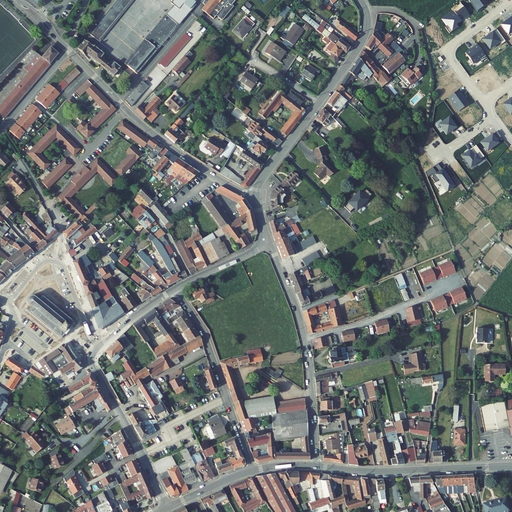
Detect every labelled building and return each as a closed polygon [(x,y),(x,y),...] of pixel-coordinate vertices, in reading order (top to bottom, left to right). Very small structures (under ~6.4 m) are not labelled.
[(96,44),(131,0),(118,0),(90,35),(94,38),(92,40),(96,44)] [(170,0),(172,1),(171,3),(174,5),(179,9),(186,0),(170,0)] [(196,5),(190,0),(186,0),(179,9),(187,16),(196,5)] [(201,9),(213,19),(216,16),(222,20),(233,7),(231,5),(235,0),(205,0),(203,3),(205,5),(201,9)] [(486,0),(468,0),(478,12),(483,8),(482,7),(484,6),(489,3),(486,0)] [(447,25),(445,27),(449,33),(455,29),(454,28),(458,26),(456,24),(469,14),(461,3),(457,6),(456,5),(451,8),(453,11),(443,19),(447,25)] [(166,14),(179,25),(187,16),(179,9),(174,5),(166,14)] [(287,6),(279,16),(283,19),(291,9),(287,6)] [(138,75),(179,25),(166,14),(166,15),(125,64),(138,75)] [(506,21),(501,24),(508,35),(511,31),(511,15),(509,18),(509,19),(506,21)] [(246,16),(234,30),(242,38),(255,24),(246,16)] [(336,27),(355,41),(359,35),(341,20),(336,27)] [(298,36),(300,33),(301,34),(303,30),(294,24),(284,39),(293,45),(299,37),(298,36)] [(350,48),(337,37),(337,38),(321,26),(317,31),(325,37),(330,41),(331,42),(343,50),(346,53),(350,48)] [(486,36),(483,39),(490,49),(500,42),(502,44),(506,41),(497,28),(491,33),(487,36),(486,36)] [(378,46),(389,57),(399,47),(394,42),(389,47),(386,45),(393,38),(388,33),(386,35),(381,31),(374,29),(374,33),(382,41),(378,46)] [(382,41),(374,33),(365,46),(372,51),(378,46),(382,41)] [(89,60),(91,57),(97,49),(94,46),(93,47),(92,46),(90,48),(87,46),(89,43),(90,42),(87,39),(85,41),(85,40),(84,41),(83,42),(81,43),(81,44),(78,48),(89,60)] [(326,49),(332,54),(328,58),(335,64),(339,59),(337,57),(343,50),(331,42),(326,49)] [(265,52),(279,61),(285,52),(271,43),(265,52)] [(465,53),(473,63),(480,58),(481,59),(486,56),(476,43),(472,47),(473,49),(471,51),(470,50),(465,53)] [(0,105),(0,115),(4,119),(50,65),(49,64),(60,51),(53,45),(42,58),(38,54),(29,65),(32,68),(28,73),(21,81),(20,80),(15,85),(17,86),(0,105)] [(383,66),(390,74),(406,60),(400,55),(403,51),(399,47),(389,57),(390,58),(383,66)] [(97,49),(91,57),(100,65),(104,60),(105,59),(104,57),(103,55),(104,54),(102,52),(98,48),(97,49)] [(32,68),(29,65),(38,54),(32,49),(19,64),(28,73),(32,68)] [(172,70),(178,76),(191,62),(188,60),(193,54),(189,51),(172,70)] [(368,55),(362,51),(358,58),(371,74),(377,69),(367,57),(368,55)] [(349,72),(361,81),(363,79),(366,80),(371,74),(358,58),(349,72)] [(104,68),(108,63),(104,60),(100,65),(104,68)] [(104,68),(114,76),(115,75),(121,67),(117,64),(116,64),(113,61),(112,62),(110,62),(109,62),(108,63),(104,68)] [(300,74),(311,81),(317,73),(306,66),(300,74)] [(81,72),(76,67),(54,89),(59,93),(81,72)] [(124,70),(121,67),(115,75),(118,78),(124,70)] [(408,68),(399,77),(408,86),(413,81),(415,83),(422,75),(418,71),(419,71),(416,67),(413,70),(413,71),(412,72),(408,68)] [(377,69),(371,74),(378,82),(384,90),(392,84),(379,68),(377,69)] [(258,80),(245,72),(240,81),(246,85),(244,88),(250,92),(258,80)] [(340,85),(344,89),(351,80),(352,81),(354,78),(361,83),(361,81),(349,72),(348,72),(340,85)] [(182,83),(189,76),(187,74),(180,82),(182,83)] [(371,74),(366,80),(374,87),(378,82),(371,74)] [(80,97),(86,91),(92,85),(88,80),(75,92),(80,97)] [(131,107),(148,87),(143,82),(125,101),(131,107)] [(182,83),(180,82),(172,89),(175,91),(182,83)] [(59,93),(54,89),(49,85),(36,100),(46,109),(59,93)] [(92,85),(86,91),(104,109),(87,125),(84,121),(77,128),(87,138),(94,132),(93,131),(116,109),(92,85)] [(335,92),(340,96),(342,93),(355,105),(358,101),(344,89),(340,85),(335,92)] [(280,101),(295,113),(280,132),(286,136),(306,111),(299,106),(303,102),(290,93),(287,96),(277,89),(258,114),(265,120),(272,111),(275,113),(279,107),(277,105),(280,101)] [(454,104),(459,111),(468,104),(464,98),(464,97),(459,89),(449,97),(450,99),(453,104),(454,104)] [(340,96),(335,92),(322,109),(332,117),(333,117),(346,100),(340,96)] [(185,101),(176,93),(174,96),(183,104),(185,101)] [(176,112),(183,104),(174,96),(174,95),(166,103),(170,106),(170,105),(172,107),(172,108),(176,112)] [(506,109),(511,114),(511,113),(511,98),(508,102),(507,100),(503,103),(507,108),(506,109)] [(134,111),(143,121),(146,118),(152,111),(155,108),(156,107),(150,102),(143,109),(139,105),(134,111)] [(181,121),(195,106),(192,103),(179,118),(181,121)] [(32,104),(9,131),(18,139),(41,112),(32,104)] [(152,111),(158,116),(161,113),(155,108),(152,111)] [(332,117),(322,109),(315,119),(326,127),(329,123),(329,122),(329,121),(328,121),(332,117)] [(151,123),(158,116),(152,111),(146,118),(151,123)] [(449,117),(439,124),(446,134),(452,130),(453,131),(457,128),(449,117)] [(185,135),(178,128),(183,122),(181,121),(179,118),(164,134),(175,143),(179,138),(181,140),(185,135)] [(149,140),(122,120),(117,128),(144,147),(145,146),(149,140)] [(344,129),(346,127),(340,120),(338,122),(344,129)] [(247,129),(250,132),(257,137),(259,134),(261,136),(263,134),(272,141),(271,142),(278,147),(282,142),(264,127),(263,129),(258,126),(259,125),(254,121),(247,129)] [(316,133),(319,128),(312,123),(310,126),(316,133)] [(80,149),(56,125),(27,154),(44,171),(50,164),(40,154),(56,138),(74,155),(80,149)] [(501,137),(497,131),(486,139),(486,138),(481,142),(487,151),(498,143),(496,140),(501,137)] [(253,140),(245,151),(258,160),(264,152),(265,153),(267,150),(266,149),(268,146),(257,137),(250,132),(247,135),(253,140)] [(145,146),(153,152),(155,149),(164,156),(168,151),(151,138),(149,140),(145,146)] [(221,154),(227,145),(223,142),(222,144),(218,141),(217,142),(210,138),(206,143),(208,144),(205,148),(212,152),(212,154),(215,155),(216,155),(218,152),(221,154)] [(183,147),(186,149),(192,141),(189,139),(183,147)] [(483,157),(485,156),(474,143),(467,148),(468,149),(465,151),(464,150),(460,153),(464,159),(463,160),(466,164),(468,162),(472,167),(477,163),(476,162),(483,157)] [(142,154),(132,145),(126,152),(129,155),(115,170),(122,176),(142,154)] [(321,180),(326,174),(330,177),(336,171),(326,162),(328,160),(326,158),(325,156),(326,156),(322,147),(314,150),(318,159),(319,159),(321,163),(320,164),(321,166),(320,167),(314,173),(321,180)] [(0,167),(2,169),(10,161),(0,151),(0,167)] [(164,156),(152,170),(162,177),(168,171),(178,159),(168,151),(164,156)] [(240,157),(255,167),(242,182),(240,185),(244,188),(247,187),(264,164),(258,160),(245,151),(244,151),(240,157)] [(48,189),(72,165),(66,159),(42,182),(48,189)] [(97,159),(87,169),(93,175),(97,171),(103,165),(97,159)] [(178,159),(168,171),(172,173),(170,175),(170,174),(166,178),(167,180),(171,176),(174,178),(178,174),(186,164),(178,159)] [(181,179),(189,166),(186,164),(178,174),(174,178),(171,176),(167,180),(166,181),(168,183),(171,181),(172,182),(176,179),(179,182),(181,179)] [(425,173),(427,177),(431,174),(433,176),(431,177),(435,182),(439,179),(447,191),(454,186),(442,170),(437,173),(433,168),(438,164),(437,164),(425,173)] [(438,164),(433,168),(437,173),(442,170),(438,164)] [(118,180),(103,165),(97,171),(112,186),(118,180)] [(199,173),(189,166),(181,179),(184,181),(182,183),(182,184),(177,188),(179,190),(199,173)] [(228,170),(224,166),(220,174),(225,177),(228,170)] [(85,167),(71,181),(73,183),(79,189),(93,175),(87,169),(85,167)] [(228,170),(225,177),(233,181),(236,176),(228,170)] [(292,187),(300,178),(293,172),(284,180),(285,181),(282,184),(290,192),(293,189),(292,187)] [(10,186),(19,196),(27,188),(21,182),(21,181),(15,174),(6,184),(9,187),(10,186)] [(236,176),(233,181),(240,185),(242,182),(236,176)] [(64,204),(70,198),(79,189),(73,183),(58,198),(64,204)] [(282,199),(286,194),(287,195),(290,192),(282,184),(279,187),(278,186),(272,192),(270,197),(271,211),(282,205),(282,199)] [(127,185),(122,191),(129,197),(134,191),(127,185)] [(219,193),(239,203),(244,199),(240,197),(237,195),(235,199),(229,196),(231,192),(222,187),(219,193)] [(138,192),(150,204),(147,206),(149,209),(150,208),(157,202),(142,188),(138,192)] [(356,206),(358,209),(367,200),(367,199),(371,195),(366,190),(362,194),(360,192),(357,195),(355,193),(351,196),(353,198),(351,201),(350,200),(344,206),(350,212),(354,208),(356,206)] [(231,222),(210,193),(201,200),(221,228),(231,223),(231,222)] [(64,204),(71,211),(78,205),(70,198),(64,204)] [(236,205),(238,208),(237,209),(242,216),(252,210),(244,199),(239,203),(236,205)] [(172,219),(157,202),(150,208),(165,225),(170,221),(172,219)] [(9,203),(3,208),(1,210),(8,217),(15,210),(9,203)] [(78,205),(71,211),(79,219),(83,215),(85,213),(78,205)] [(140,206),(131,214),(134,217),(143,209),(140,206)] [(155,221),(144,209),(143,209),(134,217),(141,225),(144,222),(149,228),(154,224),(153,223),(155,221)] [(192,246),(198,258),(200,261),(197,263),(196,263),(193,264),(192,261),(193,261),(193,260),(187,249),(184,242),(183,239),(174,243),(190,275),(210,265),(201,247),(198,242),(202,239),(199,234),(199,229),(188,209),(181,213),(188,227),(190,226),(193,232),(193,236),(189,238),(192,246)] [(235,228),(247,220),(251,236),(257,234),(256,229),(252,210),(242,216),(231,222),(231,223),(221,228),(225,234),(228,232),(241,249),(250,244),(244,233),(240,236),(235,228)] [(52,221),(47,212),(43,214),(46,222),(52,221)] [(39,226),(26,213),(22,217),(31,226),(35,230),(39,226)] [(178,215),(186,229),(188,227),(181,213),(178,215)] [(63,234),(66,244),(73,241),(76,246),(97,231),(93,226),(82,235),(75,240),(71,235),(85,223),(88,220),(83,215),(79,219),(63,234)] [(10,226),(4,220),(2,223),(7,229),(10,226)] [(277,225),(275,220),(269,222),(273,235),(293,225),(291,220),(282,224),(282,223),(277,225)] [(165,225),(164,226),(168,229),(173,224),(170,221),(165,225)] [(71,235),(75,240),(82,235),(79,231),(86,224),(85,223),(71,235)] [(44,239),(55,228),(52,225),(45,233),(39,226),(35,230),(44,239)] [(273,235),(276,243),(277,243),(278,247),(277,247),(281,256),(282,255),(283,259),(283,260),(294,255),(293,255),(287,238),(285,235),(292,232),(294,235),(295,236),(299,234),(293,225),(290,227),(283,230),(273,235)] [(30,235),(36,242),(33,245),(38,252),(47,245),(43,240),(44,239),(35,230),(31,226),(25,232),(29,236),(30,235)] [(58,233),(55,228),(44,239),(43,240),(47,245),(58,233)] [(103,240),(113,232),(110,228),(100,235),(103,240)] [(216,238),(216,239),(219,238),(225,234),(221,228),(213,233),(216,238)] [(165,235),(161,229),(152,235),(157,240),(165,235)] [(198,242),(201,247),(216,238),(213,233),(202,239),(198,242)] [(180,280),(169,258),(162,245),(157,240),(152,235),(147,237),(150,241),(151,240),(169,272),(162,276),(169,286),(180,280)] [(7,243),(19,251),(26,260),(34,254),(26,245),(20,249),(18,246),(4,236),(2,240),(7,243)] [(184,272),(176,256),(172,258),(170,255),(171,254),(167,247),(169,245),(166,240),(165,240),(163,236),(157,240),(162,245),(169,258),(180,280),(187,277),(184,271),(184,272)] [(295,245),(298,252),(317,243),(313,236),(295,245)] [(192,246),(189,238),(184,242),(187,249),(192,246)] [(230,255),(224,242),(222,243),(219,238),(216,239),(201,247),(210,265),(230,255)] [(65,244),(68,252),(77,247),(76,246),(73,241),(66,244),(65,244)] [(125,260),(133,250),(129,246),(117,260),(126,267),(129,263),(125,260)] [(15,269),(26,260),(19,251),(9,259),(7,257),(0,250),(0,256),(6,261),(15,269)] [(143,260),(147,265),(150,268),(153,265),(157,271),(161,268),(156,262),(154,264),(141,251),(137,254),(143,260)] [(321,258),(317,251),(302,259),(306,266),(321,258)] [(76,272),(89,266),(91,266),(88,261),(87,261),(84,256),(72,262),(76,272)] [(142,269),(147,265),(143,260),(138,265),(142,269)] [(457,271),(453,260),(440,265),(445,277),(449,275),(449,274),(457,271)] [(0,273),(5,278),(6,276),(7,277),(15,269),(6,261),(0,268),(0,273)] [(169,286),(162,276),(157,271),(153,265),(150,268),(148,269),(158,281),(154,283),(157,286),(162,291),(169,286)] [(76,272),(82,286),(89,282),(100,275),(101,278),(109,272),(105,266),(94,274),(89,266),(76,272)] [(433,268),(421,273),(426,284),(433,281),(434,281),(438,279),(433,268)] [(289,275),(290,280),(300,276),(298,271),(289,275)] [(104,281),(112,276),(109,272),(101,278),(104,281)] [(333,286),(328,272),(322,275),(324,280),(320,282),(324,289),(333,286)] [(131,277),(139,284),(140,282),(142,280),(139,278),(134,273),(131,277)] [(120,285),(128,278),(122,274),(116,279),(120,285)] [(96,284),(105,298),(101,300),(102,303),(112,296),(104,281),(101,278),(100,275),(89,282),(82,286),(86,297),(93,294),(91,289),(92,288),(91,286),(96,284)] [(303,285),(300,276),(290,280),(295,290),(302,287),(301,286),(303,285)] [(120,285),(128,294),(139,286),(128,278),(120,285)] [(143,289),(144,290),(151,296),(152,297),(158,293),(153,289),(146,283),(144,286),(143,287),(142,286),(140,287),(142,289),(143,289)] [(205,286),(192,294),(195,299),(197,298),(197,299),(199,299),(200,299),(203,302),(205,301),(212,297),(215,295),(213,292),(209,294),(205,286)] [(296,294),(302,307),(336,293),(333,286),(324,289),(310,295),(308,289),(303,291),(302,287),(295,290),(296,294)] [(454,304),(466,299),(462,288),(454,291),(450,293),(454,304)] [(144,290),(137,294),(142,302),(151,296),(144,290)] [(73,322),(42,296),(39,293),(35,298),(33,297),(31,296),(29,298),(27,300),(27,302),(28,304),(29,305),(26,309),(29,312),(60,338),(61,338),(64,335),(65,336),(72,327),(71,326),(74,323),(73,322)] [(96,301),(100,298),(96,293),(93,294),(86,297),(91,310),(98,306),(96,301)] [(121,301),(128,312),(137,306),(129,295),(121,301)] [(98,306),(91,310),(100,331),(125,313),(112,296),(102,303),(98,306)] [(435,312),(447,307),(443,296),(435,299),(430,301),(435,312)] [(162,303),(168,312),(169,315),(171,318),(176,315),(175,312),(172,315),(170,311),(180,305),(169,299),(162,303)] [(356,308),(361,321),(381,314),(376,301),(356,308)] [(162,303),(154,309),(166,326),(169,325),(168,324),(167,324),(163,318),(162,316),(168,312),(162,303)] [(314,328),(312,316),(327,310),(324,304),(303,312),(309,334),(341,326),(339,314),(337,308),(329,310),(331,322),(328,323),(328,324),(314,328)] [(409,323),(422,320),(420,313),(419,313),(418,306),(407,309),(409,317),(407,317),(409,323)] [(167,354),(180,347),(171,335),(169,331),(166,326),(154,309),(141,318),(146,325),(147,324),(153,320),(168,340),(156,348),(150,340),(151,340),(137,321),(132,324),(140,336),(145,343),(146,343),(150,349),(157,360),(159,358),(167,354)] [(183,310),(183,311),(178,314),(176,315),(178,319),(185,314),(183,310)] [(175,326),(188,318),(185,314),(178,319),(175,320),(177,322),(174,324),(175,326)] [(0,332),(4,333),(9,317),(3,315),(1,322),(0,321),(0,332)] [(154,335),(147,324),(146,325),(141,318),(137,321),(151,340),(155,337),(154,335)] [(181,329),(191,323),(188,318),(175,326),(177,328),(178,331),(181,329)] [(377,335),(390,332),(387,320),(375,323),(377,335)] [(200,336),(191,323),(181,329),(190,341),(200,336)] [(487,344),(488,329),(477,329),(476,343),(487,344)] [(344,343),(355,340),(353,330),(341,333),(344,343)] [(123,334),(116,341),(123,349),(125,353),(129,350),(134,347),(123,334)] [(152,381),(145,385),(142,380),(149,376),(161,368),(163,371),(173,366),(170,361),(177,357),(202,343),(200,336),(190,341),(180,347),(167,354),(159,358),(157,360),(138,372),(130,361),(125,364),(123,365),(127,371),(120,375),(128,389),(135,385),(136,384),(142,393),(141,394),(140,395),(142,398),(144,398),(145,398),(151,408),(149,409),(155,420),(157,422),(169,415),(159,399),(161,399),(162,398),(162,397),(162,396),(161,395),(160,395),(161,394),(152,381)] [(315,350),(328,347),(326,338),(314,340),(315,346),(314,346),(315,350)] [(114,362),(125,353),(123,349),(116,341),(105,352),(111,359),(114,362)] [(53,374),(56,372),(76,359),(67,345),(66,347),(64,344),(38,362),(42,368),(39,370),(32,366),(29,371),(29,372),(42,380),(46,373),(48,377),(53,374)] [(348,361),(347,353),(351,352),(351,347),(345,348),(341,349),(338,349),(338,348),(333,349),(333,351),(329,351),(330,358),(329,358),(330,359),(329,359),(328,360),(329,362),(330,363),(331,364),(332,364),(333,368),(345,365),(344,362),(348,361)] [(355,363),(354,354),(353,352),(351,352),(347,353),(348,361),(349,364),(355,363)] [(241,400),(230,368),(262,361),(261,353),(247,356),(220,362),(234,403),(240,421),(249,419),(243,401),(242,400),(241,400)] [(411,364),(403,365),(405,375),(414,373),(414,372),(426,371),(425,365),(422,364),(421,353),(408,355),(409,362),(410,362),(411,364)] [(125,364),(130,361),(128,357),(127,355),(121,360),(125,364)] [(180,362),(177,357),(170,361),(173,366),(180,362)] [(29,371),(8,358),(5,363),(17,371),(15,374),(14,373),(5,386),(12,390),(20,377),(22,377),(24,377),(26,376),(27,374),(29,372),(29,371)] [(62,375),(74,369),(76,373),(84,368),(76,359),(56,372),(58,375),(61,373),(62,375)] [(32,366),(39,370),(42,368),(38,362),(32,366)] [(505,374),(505,364),(485,364),(485,377),(489,377),(489,382),(494,382),(494,374),(505,374)] [(152,379),(163,371),(161,368),(149,376),(152,379)] [(266,372),(277,379),(280,375),(268,368),(266,372)] [(204,372),(208,382),(210,390),(211,391),(217,388),(211,370),(204,372)] [(80,387),(80,388),(88,383),(90,386),(96,383),(90,374),(67,388),(69,391),(70,392),(80,387)] [(328,393),(328,386),(328,382),(334,381),(334,378),(332,379),(331,374),(315,377),(316,396),(328,393)] [(420,383),(420,384),(438,382),(439,385),(438,389),(438,392),(439,392),(443,385),(442,375),(419,378),(420,383)] [(176,389),(182,386),(178,378),(170,382),(174,390),(176,389)] [(76,402),(99,388),(96,383),(90,386),(90,387),(81,393),(81,394),(73,398),(76,402)] [(361,400),(368,398),(364,383),(357,385),(358,389),(361,399),(361,400)] [(344,389),(348,412),(350,412),(359,410),(358,404),(350,406),(348,392),(358,389),(357,385),(344,389)] [(0,395),(5,398),(8,392),(0,386),(0,395)] [(112,409),(99,388),(76,402),(68,407),(72,413),(72,414),(92,401),(99,412),(106,408),(108,413),(112,409)] [(0,415),(7,404),(6,404),(9,401),(5,398),(0,395),(0,415)] [(255,418),(272,415),(276,414),(274,403),(273,396),(243,401),(249,419),(255,418)] [(321,411),(336,410),(336,401),(330,401),(330,398),(320,398),(321,411)] [(305,399),(274,403),(276,414),(305,410),(305,399)] [(511,399),(480,406),(485,433),(495,431),(509,428),(511,437),(511,436),(511,399)] [(68,407),(64,409),(68,416),(72,413),(68,407)] [(306,410),(305,410),(276,414),(272,415),(273,428),(273,433),(274,442),(282,441),(283,454),(274,454),(275,461),(310,461),(308,437),(306,410)] [(141,422),(135,412),(128,416),(134,426),(141,422)] [(348,412),(333,416),(317,417),(318,425),(330,423),(329,421),(340,419),(340,422),(342,433),(344,432),(350,432),(348,426),(348,421),(347,416),(349,416),(348,414),(350,414),(350,412),(348,412)] [(408,426),(405,413),(399,414),(401,422),(394,424),(395,427),(397,435),(410,432),(408,426)] [(215,438),(226,433),(220,418),(218,415),(207,420),(209,423),(210,426),(206,427),(205,429),(210,440),(215,438)] [(69,417),(55,426),(61,435),(66,432),(75,427),(69,417)] [(249,419),(240,421),(245,434),(251,432),(250,431),(256,429),(255,428),(258,427),(255,418),(249,419)] [(408,426),(410,432),(429,436),(430,424),(417,422),(417,428),(415,427),(414,419),(409,420),(409,418),(407,418),(408,426)] [(140,439),(156,431),(153,425),(157,422),(155,420),(143,421),(141,423),(141,422),(134,426),(140,439)] [(385,429),(388,443),(394,441),(396,448),(394,449),(395,454),(396,458),(391,459),(392,465),(397,465),(404,465),(404,464),(401,451),(397,435),(395,427),(385,429)] [(273,428),(257,432),(256,429),(250,431),(251,432),(245,434),(247,440),(273,433),(273,428)] [(117,446),(126,441),(128,440),(123,429),(111,437),(113,439),(117,446)] [(454,445),(464,445),(465,430),(462,430),(462,429),(454,429),(454,445)] [(35,432),(26,441),(37,453),(45,445),(38,437),(39,437),(35,432)] [(342,454),(342,450),(343,442),(344,441),(344,432),(342,433),(334,434),(334,440),(325,441),(327,451),(336,450),(336,454),(342,454)] [(377,440),(375,432),(368,434),(369,441),(377,440)] [(261,444),(262,448),(263,451),(260,451),(260,452),(253,455),(254,459),(255,462),(258,464),(275,461),(274,454),(274,442),(273,433),(247,440),(250,448),(261,444)] [(111,437),(103,442),(105,445),(113,439),(111,437)] [(235,437),(224,442),(226,448),(232,445),(234,451),(240,449),(235,437)] [(391,466),(385,438),(378,440),(383,462),(384,466),(391,466)] [(424,464),(426,453),(422,453),(422,449),(419,449),(419,441),(412,440),(414,448),(416,461),(416,464),(424,464)] [(130,447),(126,441),(117,446),(119,452),(130,447)] [(431,441),(428,463),(433,463),(442,463),(441,451),(437,452),(437,441),(431,441)] [(353,446),(356,459),(356,460),(368,456),(364,443),(353,446)] [(343,464),(358,466),(356,460),(356,459),(355,459),(352,445),(347,445),(348,451),(342,450),(342,454),(343,454),(343,464)] [(130,447),(119,452),(122,458),(133,454),(130,447)] [(206,457),(213,453),(211,447),(203,451),(206,457)] [(401,451),(404,464),(416,461),(414,448),(401,451)] [(203,482),(195,465),(190,456),(186,449),(172,456),(177,466),(188,491),(203,482)] [(245,464),(240,449),(234,451),(235,455),(234,456),(233,455),(229,457),(228,454),(226,454),(229,460),(230,463),(233,470),(244,466),(245,464)] [(190,456),(195,465),(202,461),(198,453),(190,456)] [(55,469),(64,465),(60,454),(50,457),(55,469)] [(102,464),(108,460),(104,454),(93,461),(95,465),(92,467),(97,477),(107,471),(102,464)] [(325,455),(325,461),(343,464),(343,454),(342,454),(336,454),(336,457),(331,457),(331,455),(325,455)] [(139,466),(136,459),(126,464),(129,470),(139,466)] [(214,476),(206,459),(202,461),(195,465),(203,482),(209,479),(214,476)] [(219,475),(233,470),(230,463),(226,464),(225,461),(221,462),(215,464),(219,475)] [(0,495),(0,496),(13,470),(0,463),(0,495)] [(141,472),(139,466),(129,470),(132,477),(137,475),(136,474),(141,472)] [(188,491),(177,466),(165,472),(167,475),(172,485),(169,486),(165,479),(162,481),(170,496),(172,497),(174,497),(179,495),(188,491)] [(68,488),(79,482),(76,479),(75,479),(74,477),(73,477),(74,473),(72,470),(62,479),(68,488)] [(146,482),(147,482),(142,472),(141,472),(136,474),(137,475),(132,477),(119,484),(122,490),(127,487),(127,486),(133,484),(134,487),(136,488),(138,487),(140,491),(148,488),(146,482)] [(288,489),(292,487),(286,472),(277,473),(281,479),(283,479),(285,483),(284,484),(287,489),(288,489)] [(298,480),(298,472),(286,472),(292,487),(297,497),(301,495),(296,485),(299,484),(298,480)] [(311,501),(309,502),(311,510),(329,505),(328,499),(329,498),(326,482),(328,482),(328,474),(319,473),(319,481),(321,481),(325,499),(317,501),(313,489),(316,489),(315,480),(314,473),(309,472),(310,483),(309,483),(309,489),(308,490),(311,501)] [(16,473),(10,481),(13,483),(18,474),(16,473)] [(294,511),(278,479),(275,473),(255,477),(267,501),(274,511),(294,511)] [(339,508),(337,504),(335,497),(332,486),(336,486),(336,483),(338,483),(338,476),(328,474),(328,482),(326,482),(329,498),(331,504),(331,505),(330,507),(331,509),(332,511),(337,509),(339,508)] [(115,486),(119,484),(115,477),(112,479),(109,475),(100,480),(103,487),(107,485),(109,489),(110,489),(115,486)] [(460,475),(453,476),(454,481),(455,481),(455,487),(457,487),(462,486),(461,481),(460,481),(460,475)] [(467,481),(466,475),(460,475),(460,481),(461,481),(462,486),(463,486),(463,493),(470,493),(469,486),(468,486),(468,481),(467,481)] [(473,475),(466,475),(467,481),(468,481),(468,486),(469,486),(470,493),(476,492),(473,475)] [(441,494),(446,494),(444,487),(442,487),(442,482),(441,482),(440,476),(432,477),(441,494)] [(447,482),(447,476),(440,476),(441,482),(442,482),(442,487),(444,487),(446,494),(452,494),(450,487),(449,487),(448,482),(447,482)] [(454,481),(453,476),(447,476),(447,482),(448,482),(449,487),(450,487),(452,494),(458,493),(457,487),(455,487),(455,481),(454,481)] [(352,477),(352,484),(356,484),(358,497),(364,496),(361,478),(352,477)] [(422,499),(427,498),(426,484),(433,484),(429,477),(416,478),(409,478),(410,482),(411,487),(414,487),(415,492),(420,492),(421,499),(422,499)] [(250,485),(257,499),(261,505),(266,502),(253,478),(248,479),(250,485)] [(364,499),(366,505),(368,505),(369,510),(380,508),(379,505),(377,496),(370,497),(368,485),(372,485),(371,479),(361,478),(364,496),(364,499)] [(40,492),(42,486),(43,486),(44,482),(32,479),(29,489),(40,492)] [(377,496),(379,505),(387,503),(385,494),(383,480),(376,480),(376,484),(377,492),(377,496)] [(243,481),(230,486),(233,494),(240,507),(241,507),(243,511),(246,511),(258,506),(255,500),(246,504),(241,494),(240,495),(237,491),(239,490),(246,487),(243,481)] [(80,487),(81,486),(79,482),(68,488),(75,499),(84,494),(80,487)] [(119,493),(115,486),(110,489),(114,496),(119,493)] [(131,495),(127,487),(122,490),(125,498),(131,495)] [(128,502),(146,493),(146,495),(152,493),(150,487),(148,488),(140,491),(131,495),(125,498),(128,502)] [(292,487),(288,489),(293,500),(297,498),(297,497),(292,487)] [(106,499),(113,495),(110,489),(109,489),(103,493),(106,499)] [(222,489),(210,495),(218,510),(220,509),(217,504),(227,499),(222,489)] [(112,511),(106,499),(103,493),(97,496),(102,504),(98,506),(93,508),(94,511),(112,511)] [(449,511),(441,498),(438,493),(434,495),(427,498),(422,499),(422,501),(426,501),(428,504),(431,510),(433,510),(433,511),(449,511)] [(210,495),(200,499),(205,509),(210,507),(212,511),(218,511),(218,510),(210,495)] [(483,503),(485,511),(500,511),(509,510),(506,498),(483,503)] [(131,511),(126,502),(125,503),(123,499),(119,501),(121,505),(120,506),(123,511),(131,511)] [(267,504),(266,502),(261,505),(257,499),(255,500),(258,506),(259,506),(261,508),(267,504)] [(85,505),(88,511),(94,511),(93,508),(90,500),(85,503),(85,505)] [(354,501),(349,503),(346,503),(347,505),(348,509),(356,507),(354,501)]
